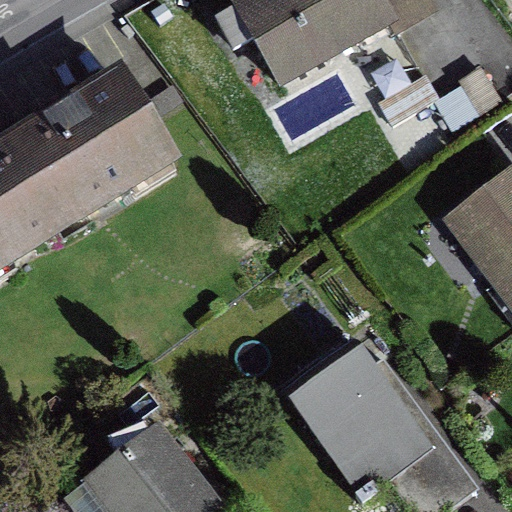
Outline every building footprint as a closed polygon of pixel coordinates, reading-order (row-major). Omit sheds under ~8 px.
[(257,0),(217,23),(234,52),(254,41),(280,86),(391,23),(394,30),(432,9),(427,0),(257,0)] [(479,114),(480,116),(501,103),(480,71),(461,85),(464,90),(439,104),(453,129),(479,114)] [(379,105),(393,128),(439,102),(426,78),(379,105)] [(10,155),(0,161),(0,272),(174,160),(124,82),(36,138),(32,133),(6,149),(10,155)] [(489,253),(511,283),(511,174),(450,221),(480,260),(489,253)] [(450,511),(476,493),(438,442),(429,449),(353,348),(287,397),(360,495),(357,498),(363,506),(379,494),(376,490),(409,466),(442,511),(450,511)] [(85,488),(103,511),(209,511),(153,436),(151,438),(144,429),(108,443),(116,463),(85,488)]
